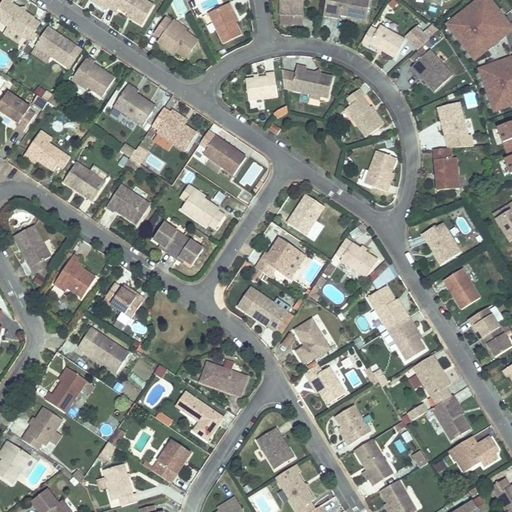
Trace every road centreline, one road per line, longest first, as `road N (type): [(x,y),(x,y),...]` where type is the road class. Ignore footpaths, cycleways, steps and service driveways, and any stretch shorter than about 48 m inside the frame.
road 1 (residential): [(387,228),(411,193),(414,168),(397,107),(375,73),(320,50),(268,50)]
road 2 (residential): [(387,228),(511,440)]
road 3 (residential): [(199,303),(23,190),(0,194)]
road 4 (residential): [(48,0),(202,104)]
road 5 (residential): [(199,303),(283,164)]
road 6 (residential): [(189,511),(275,382)]
road 7 (residential): [(0,399),(32,356),(36,337),(0,266)]
road 8 (residential): [(356,511),(275,382)]
road 9 (residential): [(283,164),(387,228)]
